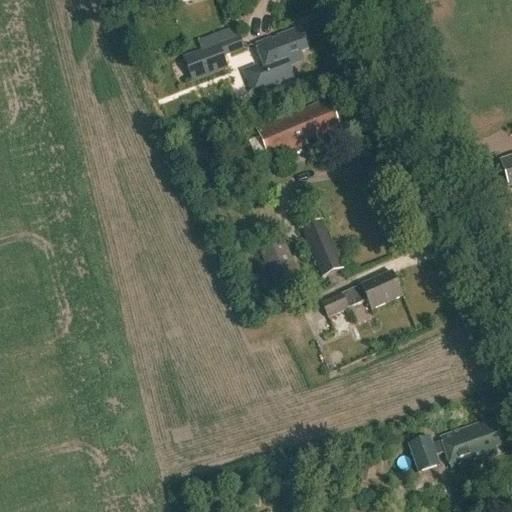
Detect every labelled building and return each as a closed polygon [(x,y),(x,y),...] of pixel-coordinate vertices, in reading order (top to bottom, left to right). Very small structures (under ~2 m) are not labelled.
[(201,53),(183,59),(192,84),(227,72),(222,60),(243,52),(236,31),(198,44),(201,53)] [(254,47),(261,66),(242,73),(252,97),(293,82),(288,69),(303,63),(300,56),(306,54),(298,31),(254,47)] [(150,65),(152,72),(164,68),(162,61),(150,65)] [(330,128),(335,126),(325,101),(256,131),(269,162),(305,147),(302,141),(314,136),(318,146),(334,139),(330,128)] [(511,190),(511,160),(499,164),(507,190),(511,189),(511,190)] [(322,280),(342,271),(322,224),(301,232),(322,280)] [(277,298),(301,287),(282,240),(258,250),(277,298)] [(327,321),(365,304),(370,315),(402,301),(391,275),(321,305),(327,321)] [(327,321),(319,324),(322,332),(330,329),(327,321)] [(503,447),(494,422),(440,441),(441,444),(432,448),(429,440),(408,448),(418,476),(439,469),(435,459),(445,456),(451,474),(497,457),(495,450),(503,447)] [(347,480),(361,483),(364,469),(350,466),(347,480)] [(319,477),(305,483),(313,501),(327,496),(319,477)]
